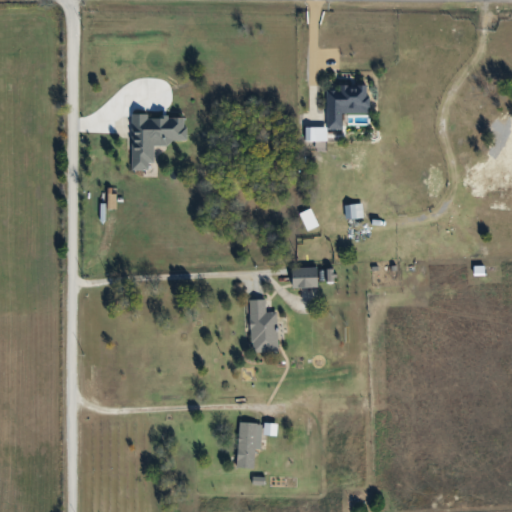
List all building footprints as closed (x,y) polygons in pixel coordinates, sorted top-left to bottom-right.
[(366,112),(341,112),(341,128),(324,128),(324,85),(366,85),(366,112)] [(129,116),(184,116),(184,143),(153,143),(153,169),(129,169),(129,116)] [(359,203),(361,217),(345,219),(343,205),(359,203)] [(315,287),(289,287),(289,268),(315,268),(315,287)] [(275,312),(276,352),(249,353),(248,299),(264,299),(264,312),(275,312)] [(234,468),(237,423),(267,424),(266,447),(254,446),(253,469),(234,468)]
